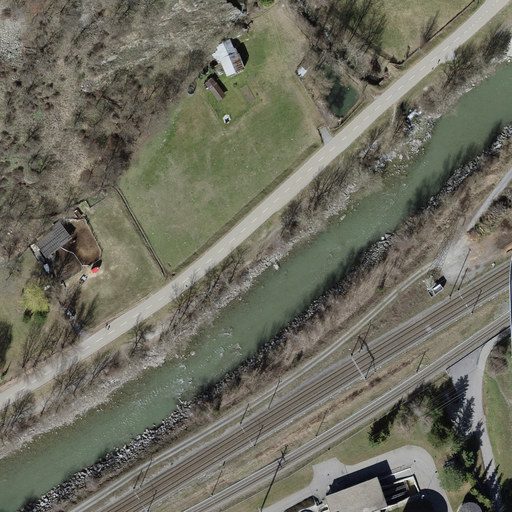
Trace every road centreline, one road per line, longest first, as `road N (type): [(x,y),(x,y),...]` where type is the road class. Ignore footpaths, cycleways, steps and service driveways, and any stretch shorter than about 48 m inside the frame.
road 1 (unclassified): [(498,0),(179,287),(0,402)]
road 2 (track): [(74,511),(320,360),(413,278),(458,253),(511,172)]
